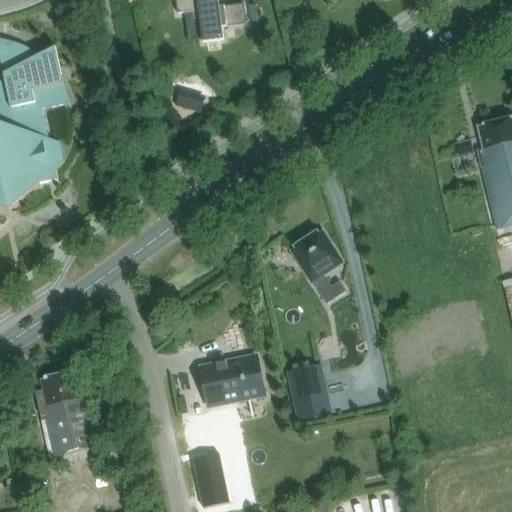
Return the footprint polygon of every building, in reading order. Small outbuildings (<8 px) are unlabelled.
[(199,12),(203,40),(203,44),(224,41),(223,28),(247,25),(244,5),(220,8),(218,0),(176,0),(178,15),(185,14),(199,12)] [(65,85),(65,84),(56,49),(40,56),(26,48),(12,43),(0,40),(0,56),(6,85),(0,86),(0,208),(10,212),(41,184),(57,181),(57,182),(59,181),(56,170),(65,162),(61,143),(50,140),(43,111),(70,105),(71,105),(69,98),(65,88),(64,85),(65,85)] [(498,231),(511,226),(511,119),(479,127),(484,151),(479,152),(498,231)] [(474,153),(471,142),(456,146),(458,156),(474,153)] [(322,233),(293,251),(312,282),(313,282),(322,296),(332,290),(323,276),(342,263),(322,233)] [(511,280),(503,282),(511,317),(511,280)] [(332,290),(322,296),(327,305),(347,292),(341,284),(332,290)] [(336,301),(340,333),(361,331),(356,299),(336,301)] [(201,369),(210,408),(265,397),(261,376),(257,357),(201,369)] [(88,404),(80,406),(72,371),(39,379),(43,392),(35,394),(51,465),(99,454),(104,475),(124,470),(118,443),(98,448),(88,404)] [(36,416),(33,401),(22,403),(25,419),(36,416)] [(228,503),(213,429),(188,435),(202,508),(228,503)]
